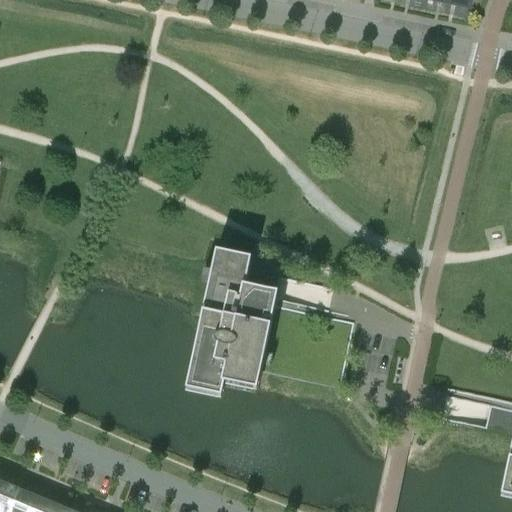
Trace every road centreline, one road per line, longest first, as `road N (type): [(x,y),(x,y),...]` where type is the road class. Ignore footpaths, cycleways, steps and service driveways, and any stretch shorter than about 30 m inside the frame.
road 1 (residential): [(511,64),(205,0)]
road 2 (residential): [(0,416),(227,511)]
road 3 (residential): [(424,340),(386,511)]
